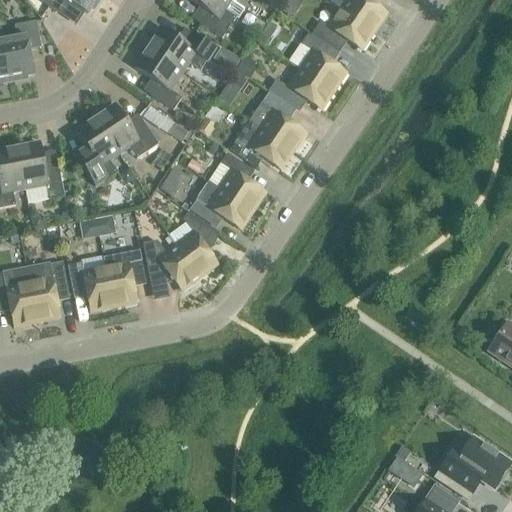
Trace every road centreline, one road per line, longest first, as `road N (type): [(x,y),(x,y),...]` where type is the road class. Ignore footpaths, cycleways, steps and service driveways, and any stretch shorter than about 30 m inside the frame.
road 1 (residential): [(432,0),(231,301),(206,318),(0,360)]
road 2 (residential): [(136,0),(65,107),(0,120)]
